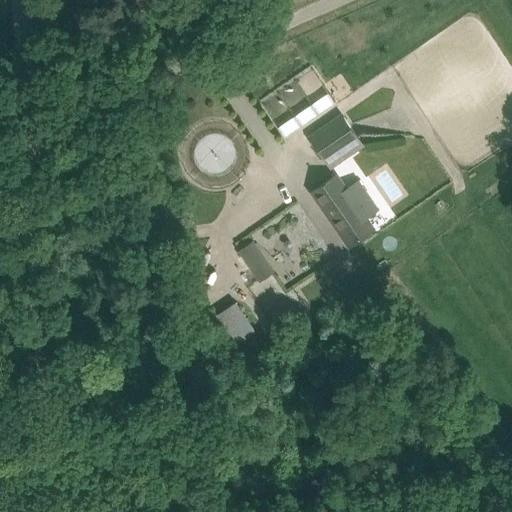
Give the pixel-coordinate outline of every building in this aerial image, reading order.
[(174,0),(173,0),(137,0),(144,13),(174,0)] [(190,25),(194,35),(207,29),(203,19),(190,25)] [(264,99),(285,133),(336,101),(315,67),(264,99)] [(331,167),(363,144),(343,114),(310,137),(331,167)] [(350,245),(374,228),(366,216),(377,209),(358,181),(347,188),(337,174),(312,191),(350,245)] [(253,240),(239,250),(259,281),(274,271),(253,240)] [(238,325),(248,318),(236,300),(217,313),(216,314),(228,332),(238,325)]
